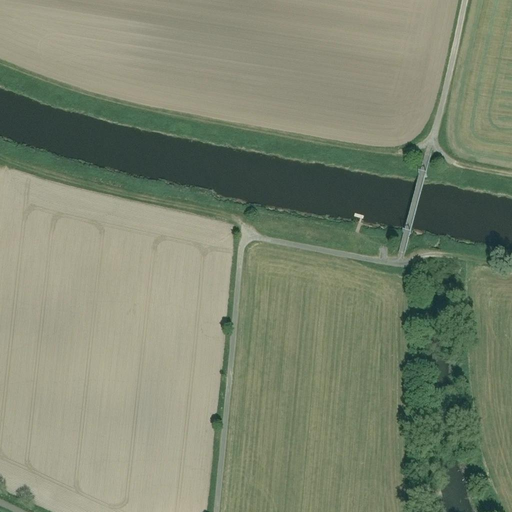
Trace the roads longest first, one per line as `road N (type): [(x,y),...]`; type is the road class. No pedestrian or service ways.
road 1 (track): [(255,238),(0,166)]
road 2 (unclassified): [(433,141),(465,0)]
